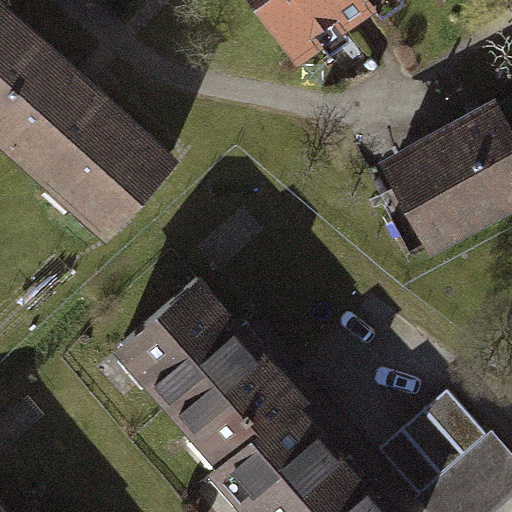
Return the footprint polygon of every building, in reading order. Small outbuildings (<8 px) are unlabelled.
[(260,0),(302,59),(385,0),(260,0)] [(180,162),(5,3),(0,8),(0,148),(105,244),(180,162)] [(511,127),(500,106),(385,166),(434,259),(511,218),(511,127)] [(412,511),(204,271),(117,345),(261,511),(412,511)] [(511,455),(449,382),(382,440),(443,511),(483,511),(511,487),(511,455)] [(11,511),(0,499),(0,511),(11,511)]
